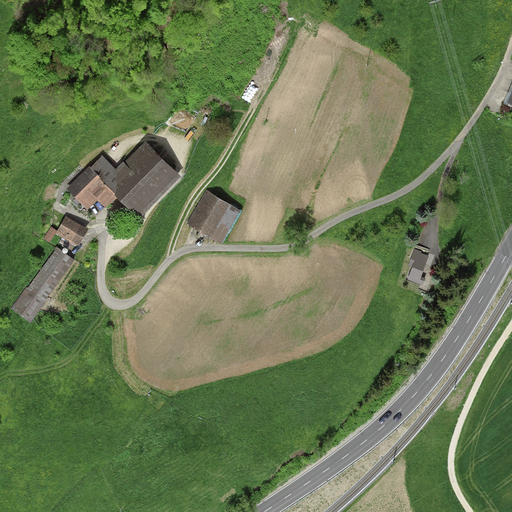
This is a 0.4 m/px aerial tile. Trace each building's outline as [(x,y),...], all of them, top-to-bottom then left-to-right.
[(100,154),(66,188),(94,216),(116,194),(138,216),(180,174),(144,139),(115,168),(100,154)] [(240,209),(206,190),(187,223),(220,242),(240,209)] [(50,226),(44,238),(50,242),(56,233),(77,245),(87,228),(65,216),(57,230),(50,226)] [(26,287),(10,308),(29,323),(45,301),(44,300),(73,259),(57,247),(27,287),(26,287)] [(428,254),(414,249),(409,265),(411,266),(407,278),(419,282),(428,254)]
